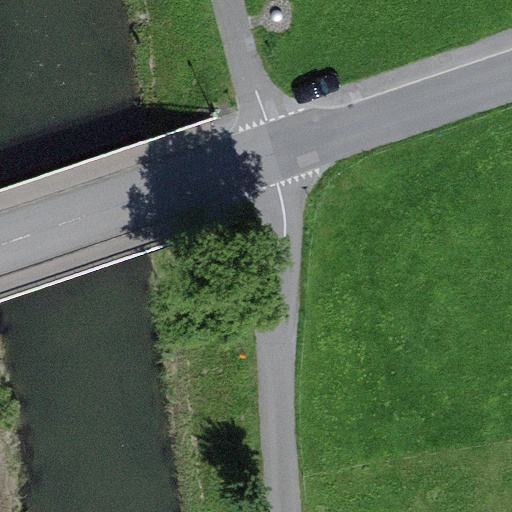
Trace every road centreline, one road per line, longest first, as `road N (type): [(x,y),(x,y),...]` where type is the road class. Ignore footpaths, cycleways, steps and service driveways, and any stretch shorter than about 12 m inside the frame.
road 1 (track): [(284,511),(273,410),(277,163),(231,0)]
road 2 (residential): [(223,179),(511,83)]
road 3 (unclassified): [(0,255),(223,179)]
